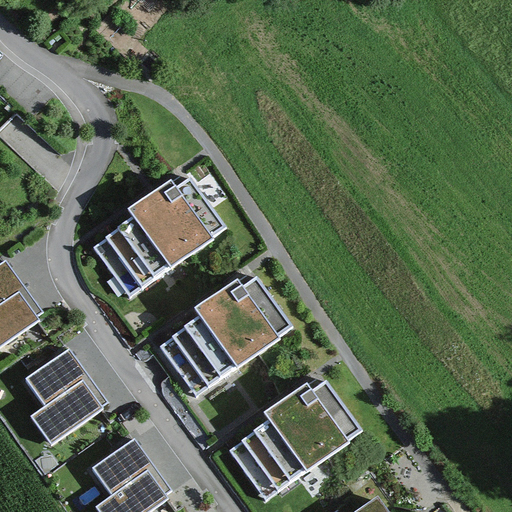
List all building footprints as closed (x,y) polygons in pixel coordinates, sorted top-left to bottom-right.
[(236,235),(200,185),(100,255),(136,306),(236,235)] [(61,322),(16,264),(0,276),(0,355),(6,364),(61,322)] [(301,329),(266,281),(167,353),(203,401),(301,329)] [(64,454),(121,411),(80,358),(42,387),(60,412),(42,426),(64,454)] [(370,433),(333,384),(236,456),(272,506),(370,433)] [(159,511),(181,496),(140,443),(102,472),(120,497),(102,510),(103,511),(159,511)] [(391,511),(383,500),(367,511),(391,511)]
